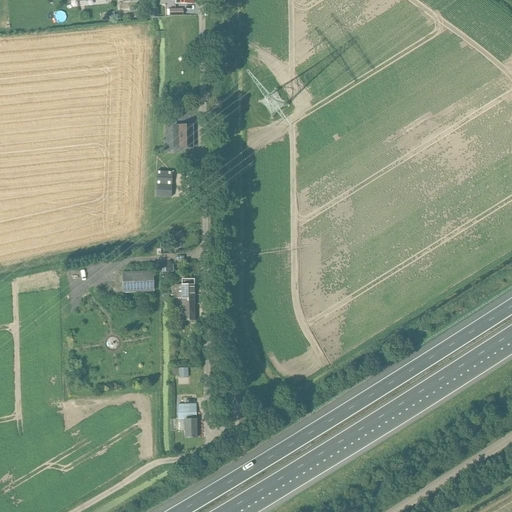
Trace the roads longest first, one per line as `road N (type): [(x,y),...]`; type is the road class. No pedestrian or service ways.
road 1 (motorway): [(511,306),(179,511)]
road 2 (residential): [(204,350),(201,0)]
road 3 (motorway): [(224,511),(511,333)]
road 4 (track): [(75,511),(152,465),(195,454),(209,436)]
road 5 (unclassified): [(393,511),(511,436)]
